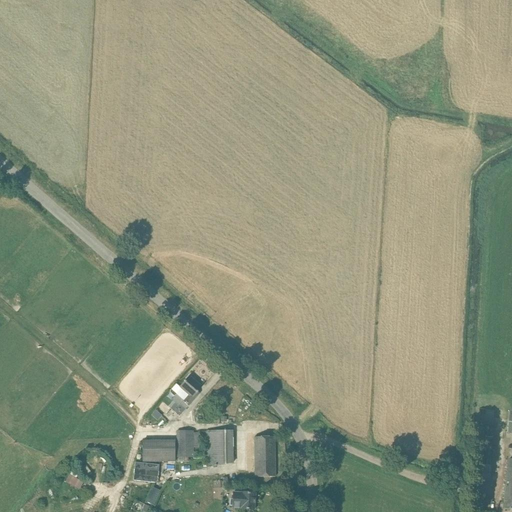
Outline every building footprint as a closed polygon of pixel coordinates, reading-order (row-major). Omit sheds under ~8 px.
[(202,387),(189,376),(179,388),(180,389),(188,396),(183,402),(189,407),(199,394),(197,392),(202,387)] [(157,421),(162,416),(156,411),(151,416),(157,421)] [(194,459),(194,431),(177,431),(177,459),(194,459)] [(233,463),(232,431),(206,431),(207,467),(233,463)] [(275,477),(274,437),(255,437),(256,478),(275,477)] [(478,437),(477,465),(487,465),(490,466),(492,438),(478,437)] [(175,462),(175,440),(143,441),(143,463),(175,462)] [(159,465),(135,463),(133,481),(157,483),(159,465)] [(80,490),(84,483),(70,475),(66,483),(80,490)] [(152,487),(147,500),(154,503),(159,490),(152,487)] [(254,510),(255,494),(242,493),(241,494),(234,493),(233,500),(231,500),(230,506),(233,507),(232,509),(254,510)]
